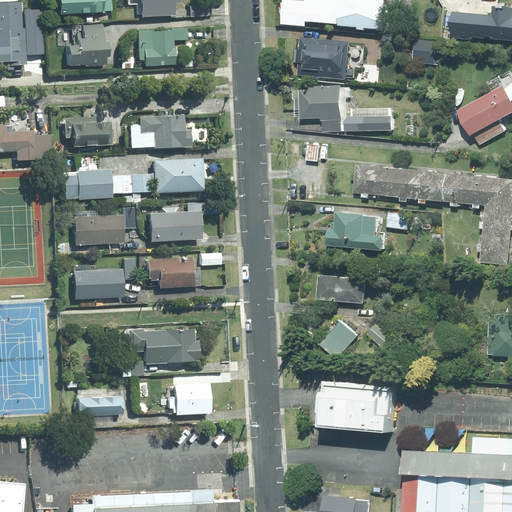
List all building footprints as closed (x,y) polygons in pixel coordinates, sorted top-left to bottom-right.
[(14,0),(16,21),(37,20),(36,0),(14,0)] [(51,0),(52,18),(109,16),(108,0),(51,0)] [(128,0),(129,2),(133,2),(134,20),(170,18),(169,6),(175,6),(174,0),(128,0)] [(382,32),(384,1),(374,0),(308,0),(308,1),(292,0),(282,0),(281,26),(305,28),(305,25),(382,32)] [(1,5),(0,5),(0,68),(22,67),(20,30),(12,31),(11,21),(2,21),(1,5)] [(79,41),(71,42),(71,48),(61,49),(62,69),(79,68),(79,69),(101,68),(98,26),(78,27),(79,41)] [(138,63),(139,69),(172,67),(171,50),(169,50),(168,42),(185,42),(184,29),(165,30),(165,33),(149,34),(149,31),(132,32),(134,63),(138,63)] [(345,82),(349,43),(300,39),(296,77),(345,82)] [(438,43),(415,41),(412,63),(436,66),(438,43)] [(322,122),(322,133),(392,132),(391,117),(342,118),(342,87),(308,88),(308,91),(298,91),(299,121),(320,120),(320,122),(322,122)] [(474,136),(479,146),(505,133),(500,122),(511,115),(511,105),(503,89),(456,114),(470,138),(474,136)] [(124,126),(125,151),(186,149),(185,133),(178,133),(177,118),(133,120),(133,126),(124,126)] [(109,148),(107,124),(90,125),(90,119),(58,121),(59,141),(62,141),(63,150),(109,148)] [(0,154),(11,154),(11,163),(49,161),(47,137),(29,138),(28,134),(0,135),(0,130),(0,154)] [(319,145),(306,144),(305,161),(318,162),(319,145)] [(197,161),(148,163),(149,196),(198,194),(197,161)] [(511,181),(355,166),(352,194),(485,207),(479,264),(507,267),(511,218),(511,181)] [(72,201),(72,203),(107,201),(106,172),(70,174),(71,178),(58,179),(59,202),(72,201)] [(143,175),(108,176),(108,195),(143,194),(143,175)] [(132,229),(133,209),(121,208),(120,229),(132,229)] [(144,216),(145,245),(196,242),(195,214),(144,216)] [(327,231),(326,248),(382,253),(383,239),(374,238),(376,218),(335,214),(334,232),(327,231)] [(388,214),(386,229),(404,231),(406,216),(388,214)] [(68,219),(69,248),(120,245),(118,217),(68,219)] [(197,256),(197,268),(218,267),(217,255),(197,256)] [(131,260),(120,260),(121,282),(132,281),(131,260)] [(190,260),(142,262),(143,284),(153,283),(154,291),(196,289),(195,269),(191,269),(190,260)] [(68,273),(70,302),(119,300),(118,271),(68,273)] [(316,301),(363,306),(365,281),(318,277),(316,301)] [(511,320),(489,319),(487,356),(509,357),(508,364),(511,364),(511,320)] [(357,338),(340,323),(320,347),(337,361),(357,338)] [(376,324),(366,336),(384,351),(394,340),(376,324)] [(138,330),(123,331),(124,354),(138,353),(139,366),(193,363),(192,343),(188,343),(187,330),(138,333),(138,330)] [(117,364),(118,378),(139,377),(138,363),(117,364)] [(130,378),(131,408),(148,408),(147,378),(130,378)] [(393,385),(328,381),(325,430),(390,434),(393,385)] [(203,385),(168,386),(169,416),(204,415),(203,385)] [(114,398),(69,400),(70,417),(115,416),(114,398)] [(511,456),(404,450),(403,477),(441,480),(474,482),(511,484),(511,483),(511,456)] [(400,511),(438,511),(441,480),(403,477),(400,511)] [(471,511),(474,482),(441,480),(438,511),(471,511)] [(0,511),(12,511),(16,483),(0,481),(0,511)] [(509,511),(511,484),(474,482),(471,511),(509,511)] [(234,511),(234,485),(70,492),(70,511),(234,511)] [(358,511),(360,497),(324,494),(322,511),(358,511)]
